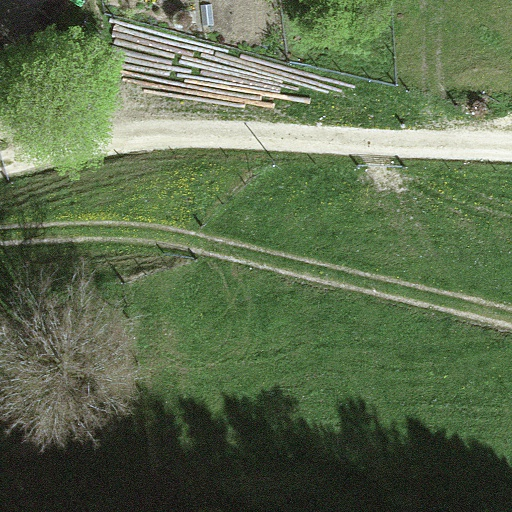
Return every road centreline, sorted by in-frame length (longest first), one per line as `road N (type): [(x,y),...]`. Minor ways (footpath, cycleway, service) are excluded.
road 1 (track): [(511,314),(187,236),(0,230)]
road 2 (track): [(0,162),(78,143),(195,133),(511,147)]
